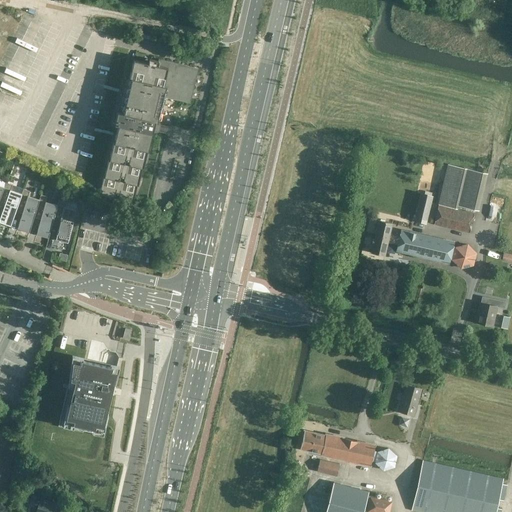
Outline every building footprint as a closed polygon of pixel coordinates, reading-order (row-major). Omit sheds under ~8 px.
[(159,132),(161,124),(159,122),(158,122),(159,120),(160,119),(161,116),(160,114),(160,112),(161,111),(162,110),(163,107),(162,105),(162,103),(163,103),(164,102),(165,98),(164,97),(164,95),(189,101),(196,70),(161,61),(160,66),(134,60),(129,77),(125,76),(116,116),(117,116),(116,120),(115,119),(114,124),(118,125),(114,141),(113,141),(109,159),(108,158),(104,176),(103,176),(99,194),(133,202),(137,185),(138,185),(142,168),(143,168),(147,150),(148,150),(153,132),(157,133),(159,132)] [(22,161),(20,166),(28,169),(30,164),(22,161)] [(455,208),(456,205),(464,168),(447,164),(438,204),(455,208)] [(484,172),(464,168),(456,205),(475,209),(484,172)] [(11,226),(16,212),(22,194),(21,193),(10,190),(12,184),(5,182),(3,187),(4,187),(0,198),(0,205),(4,207),(0,217),(0,221),(0,222),(4,223),(4,224),(11,226)] [(40,200),(39,199),(28,196),(29,191),(23,188),(21,193),(22,194),(16,212),(22,214),(18,225),(18,226),(19,228),(23,230),(29,232),(34,218),(40,200)] [(414,221),(426,224),(432,196),(420,193),(414,221)] [(58,205),(57,205),(46,201),(47,196),(40,194),(39,199),(40,200),(34,218),(40,219),(37,230),(37,232),(38,234),(42,236),(49,238),(53,223),(58,205)] [(58,200),(57,205),(58,205),(53,223),(59,225),(56,236),(56,238),(57,240),(61,241),(68,242),(76,209),(64,207),(65,201),(58,200)] [(470,232),(474,213),(438,205),(434,224),(470,232)] [(378,219),(375,235),(399,240),(400,236),(389,233),(392,222),(384,221),(384,220),(381,219),(380,220),(378,219)] [(454,242),(401,230),(400,236),(399,240),(398,244),(396,251),(449,263),(454,242)] [(387,242),(398,244),(399,240),(375,235),(374,239),(373,239),(372,242),(373,243),(371,252),(384,255),(387,242)] [(476,262),(477,257),(477,255),(476,253),(475,251),(474,249),(472,248),(470,247),(466,246),(464,246),(462,247),(458,249),(455,253),(455,254),(454,257),(454,259),(455,262),(456,263),(457,265),(459,267),(461,268),(463,269),(466,269),(470,268),(472,267),(474,266),(475,264),(476,262)] [(60,253),(58,259),(66,261),(68,255),(60,253)] [(502,260),(511,262),(511,254),(504,253),(502,260)] [(492,298),(491,299),(490,299),(489,303),(490,304),(490,305),(480,303),(481,303),(479,313),(478,313),(476,322),(492,326),(497,307),(505,308),(506,302),(492,298)] [(501,316),(499,327),(508,329),(510,318),(501,316)] [(131,330),(125,328),(123,337),(128,339),(131,330)] [(64,403),(59,422),(69,425),(68,429),(83,432),(84,428),(93,431),(101,433),(106,414),(108,406),(110,395),(111,393),(113,394),(114,388),(112,388),(112,386),(113,383),(117,368),(116,368),(111,367),(92,362),(87,361),(86,361),(84,361),(74,358),(71,379),(71,385),(68,385),(64,403)] [(414,415),(417,403),(421,389),(407,384),(399,411),(414,415)] [(401,423),(409,425),(411,417),(403,415),(401,423)] [(301,448),(307,450),(323,454),(322,455),(371,466),(375,445),(327,434),(327,435),(305,431),(301,448)] [(18,446),(21,441),(9,435),(6,441),(18,446)] [(377,451),(376,453),(374,462),(383,470),(394,467),(397,456),(388,447),(377,451)] [(320,460),(317,471),(336,476),(339,464),(320,460)] [(422,511),(495,511),(502,484),(503,479),(423,460),(412,510),(422,511)] [(34,482),(32,488),(41,490),(43,485),(34,482)] [(362,511),(367,494),(368,491),(333,482),(324,511),(362,511)] [(32,495),(30,501),(36,503),(38,497),(32,495)] [(388,511),(391,502),(370,497),(367,509),(365,508),(364,511),(388,511)] [(60,511),(63,505),(41,498),(40,499),(41,499),(39,504),(36,511),(60,511)]
